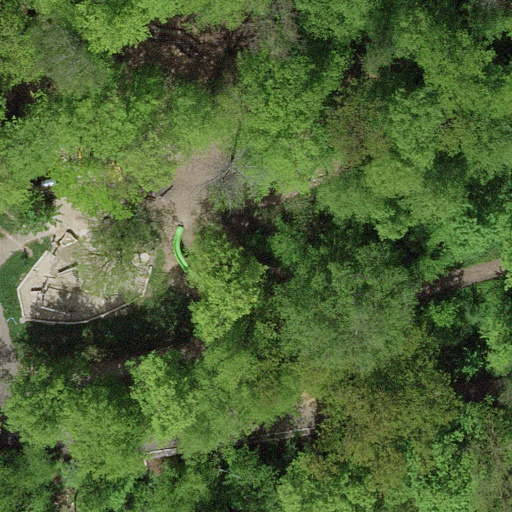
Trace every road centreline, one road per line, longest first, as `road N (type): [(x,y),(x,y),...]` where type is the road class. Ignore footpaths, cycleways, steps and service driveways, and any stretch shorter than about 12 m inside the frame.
road 1 (track): [(0,388),(511,263)]
road 2 (residential): [(511,391),(64,437),(0,419)]
